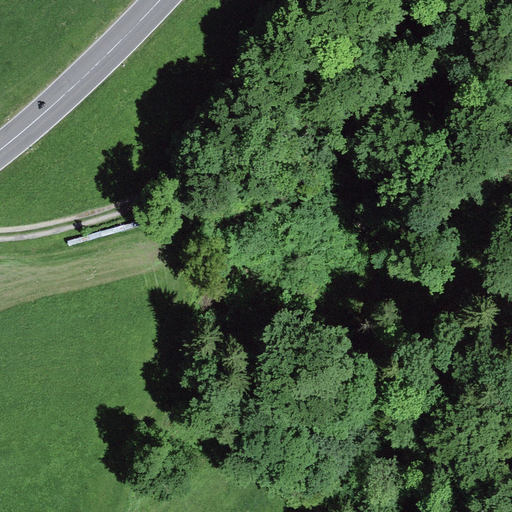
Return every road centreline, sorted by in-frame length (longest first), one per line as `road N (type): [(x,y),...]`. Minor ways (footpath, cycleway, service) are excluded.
road 1 (track): [(299,0),(168,170),(122,205),(0,236)]
road 2 (primary): [(161,0),(0,150)]
